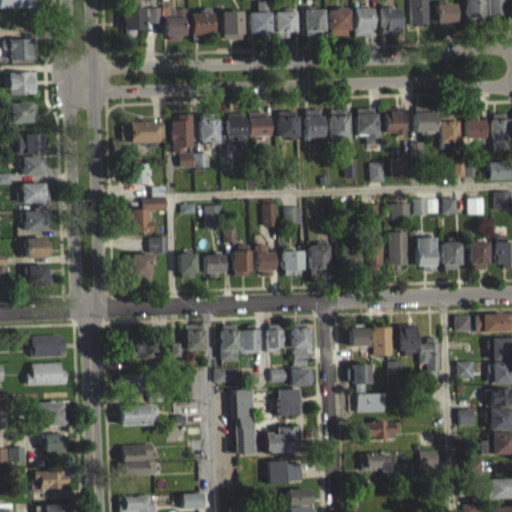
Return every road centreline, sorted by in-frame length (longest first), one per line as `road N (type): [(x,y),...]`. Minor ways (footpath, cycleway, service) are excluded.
road 1 (residential): [(0,310),(511,292)]
road 2 (residential): [(511,45),(428,55),(67,66)]
road 3 (residential): [(68,91),(407,79),(511,84)]
road 4 (residential): [(88,307),(100,291),(91,0)]
road 5 (residential): [(65,0),(76,290),(88,307)]
road 6 (residential): [(332,511),(324,299)]
road 7 (residential): [(95,511),(88,307)]
